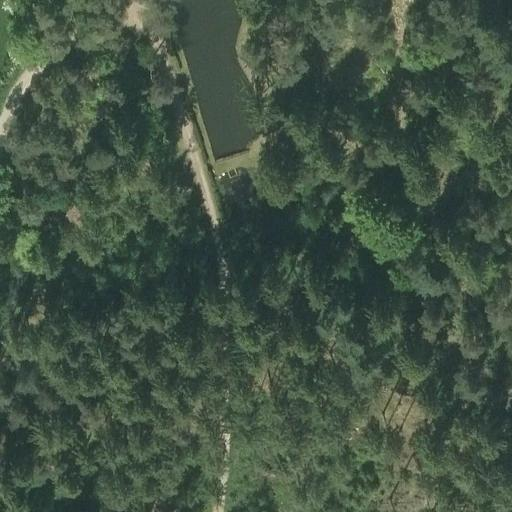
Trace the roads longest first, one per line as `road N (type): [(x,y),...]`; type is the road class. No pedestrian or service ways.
road 1 (track): [(133,0),(218,238),(226,441),(219,511)]
road 2 (track): [(0,128),(43,66),(136,13)]
